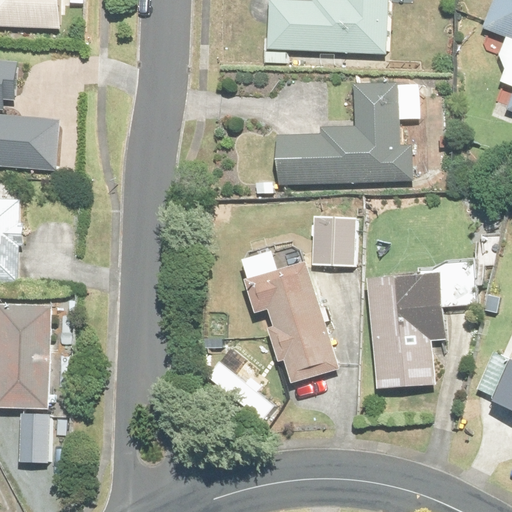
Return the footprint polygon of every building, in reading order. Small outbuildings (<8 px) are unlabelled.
[(0,0),(0,30),(64,33),(65,0),(0,0)] [(320,0),(320,5),(270,3),(268,66),(289,67),(289,51),(388,54),(389,0),(320,0)] [(511,0),(496,0),(485,28),(507,37),(495,65),(511,71),(505,85),(511,87),(511,106),(510,112),(511,112),(511,0)] [(0,164),(58,166),(60,121),(2,119),(3,103),(16,103),(18,66),(0,64),(0,164)] [(284,137),(284,186),(418,185),(417,152),(402,152),(402,124),(422,123),(422,84),(358,84),(359,130),(325,130),(325,137),(284,137)] [(0,283),(20,284),(22,202),(0,201),(0,283)] [(358,218),(317,218),(317,267),(357,267),(358,218)] [(340,372),(308,265),(283,272),(277,253),(242,263),(257,314),(274,309),(281,331),(274,333),(283,363),(289,361),(296,385),(340,372)] [(445,278),(374,283),(380,392),(437,388),(435,348),(449,347),(445,278)] [(58,307),(1,305),(0,344),(0,410),(54,412),(58,307)] [(511,357),(498,351),(479,392),(511,407),(511,357)]
